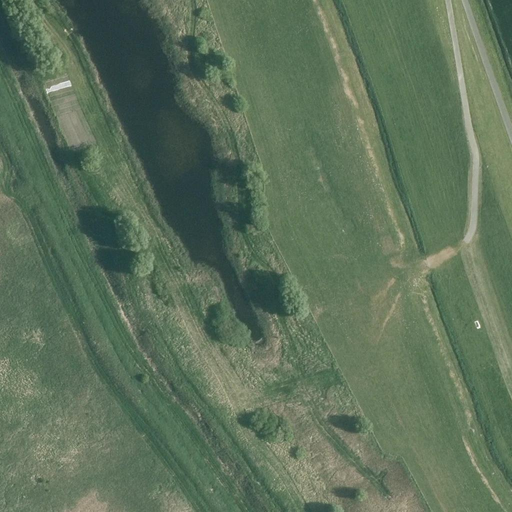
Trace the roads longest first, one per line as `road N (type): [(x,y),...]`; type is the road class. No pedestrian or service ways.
road 1 (track): [(449,0),(475,165),(474,224),(462,248),(410,277),(374,346),(376,383),(435,511)]
road 2 (track): [(254,511),(105,291),(0,55)]
